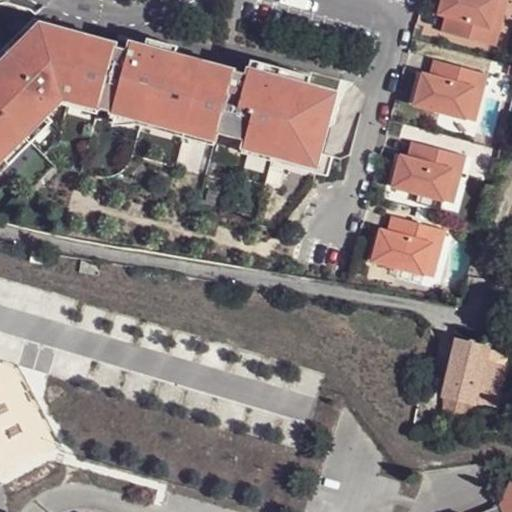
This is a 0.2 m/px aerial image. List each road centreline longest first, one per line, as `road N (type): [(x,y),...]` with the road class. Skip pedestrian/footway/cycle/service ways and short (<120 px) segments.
road 1 (residential): [(0,232),(447,312)]
road 2 (residential): [(324,232),(331,212),(352,198),(396,32),(384,16),(326,0)]
